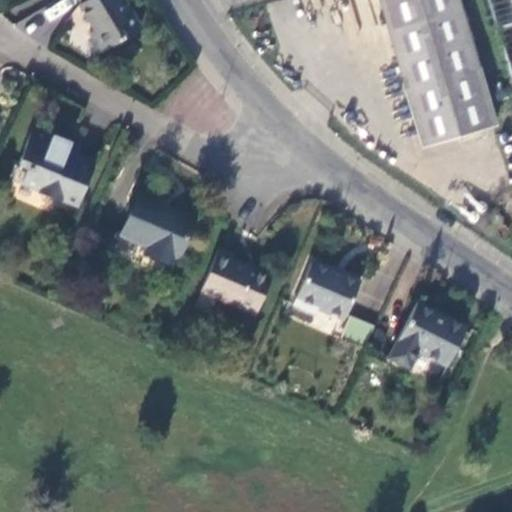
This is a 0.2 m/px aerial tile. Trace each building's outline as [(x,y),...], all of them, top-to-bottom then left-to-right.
[(144,30),(125,0),(80,0),(84,5),(82,7),(89,18),(97,31),(93,34),(106,53),(144,30)] [(495,127),(458,0),(380,0),(423,147),(495,127)] [(511,0),(489,0),(511,75),(511,0)] [(77,206),(95,163),(67,151),(71,141),(53,134),(51,138),(32,130),(12,179),(36,190),(36,193),(60,204),(62,200),(77,206)] [(194,219),(138,195),(122,235),(148,246),(146,254),(170,263),(173,257),(178,259),(194,219)] [(255,314),(272,275),(230,257),(231,253),(219,248),(201,291),(255,314)] [(359,282),(311,261),(294,303),(316,312),(318,307),(344,318),(345,314),(359,282)] [(467,327),(418,304),(392,358),(413,368),(420,352),(448,366),(467,327)] [(345,314),(344,318),(336,337),(364,349),(375,326),(345,314)]
